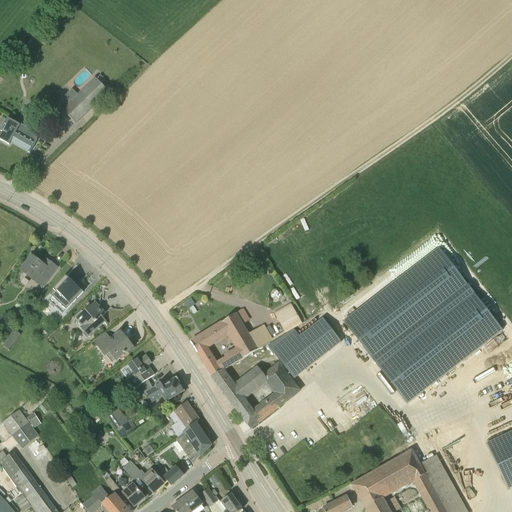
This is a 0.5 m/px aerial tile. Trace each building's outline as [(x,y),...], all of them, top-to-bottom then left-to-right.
[(67,105),(62,110),(76,124),(109,92),(101,84),(96,79),(95,78),(77,95),(67,105)] [(67,105),(77,95),(71,89),(68,92),(61,99),(67,105)] [(36,141),(17,130),(20,126),(8,119),(0,132),(0,139),(9,145),(11,141),(30,152),(36,141)] [(443,254),(348,328),(407,405),(502,331),(443,254)] [(21,271),(42,287),(57,268),(49,262),(45,266),(32,256),(21,271)] [(77,290),(78,288),(66,276),(53,290),(56,293),(52,297),(59,303),(57,305),(64,312),(83,293),(82,292),(81,293),(77,290)] [(76,319),(82,326),(81,327),(85,332),(87,330),(90,335),(93,332),(104,322),(107,325),(108,324),(102,317),(105,314),(97,306),(94,309),(91,306),(76,319)] [(190,343),(205,365),(215,359),(208,349),(227,336),(235,349),(241,359),(255,352),(255,351),(257,350),(248,334),(243,325),(251,321),(245,312),(243,309),(242,311),(190,343)] [(302,324),(296,313),(279,323),(285,333),(302,324)] [(268,346),(294,380),(342,343),(323,319),(299,337),(294,330),(268,346)] [(9,340),(14,344),(18,338),(20,335),(15,331),(13,334),(9,340)] [(106,356),(110,353),(116,360),(133,347),(121,332),(110,340),(105,334),(94,342),(106,356)] [(212,378),(223,371),(222,370),(241,359),(235,349),(223,356),(224,358),(217,362),(215,359),(205,365),(212,377),(212,378)] [(128,379),(135,389),(155,375),(149,368),(147,366),(152,363),(146,355),(139,361),(137,359),(128,365),(135,375),(128,379)] [(257,366),(235,383),(230,376),(228,378),(223,371),(212,378),(215,382),(215,381),(216,383),(250,430),(301,392),(301,391),(282,366),(279,362),(263,375),(257,366)] [(156,386),(156,387),(146,392),(151,402),(163,396),(166,402),(183,392),(176,379),(169,383),(168,380),(156,386)] [(180,421),(171,427),(178,438),(185,433),(184,431),(185,431),(195,423),(199,420),(186,403),(173,412),(180,421)] [(39,409),(45,416),(49,412),(44,405),(39,409)] [(106,416),(116,430),(122,438),(136,428),(130,420),(127,421),(118,407),(109,414),(106,416)] [(28,423),(19,410),(2,423),(12,436),(28,423)] [(26,417),(32,426),(39,422),(34,413),(26,417)] [(89,417),(83,423),(89,429),(95,423),(89,417)] [(185,431),(184,431),(185,433),(178,438),(177,439),(186,451),(185,453),(192,464),(200,456),(211,446),(195,423),(185,431)] [(97,430),(95,431),(94,432),(93,435),(94,438),(97,440),(100,440),(102,438),(103,435),(102,432),(100,430),(97,430)] [(511,431),(485,445),(506,489),(511,486),(511,431)] [(149,445),(142,450),(147,456),(153,450),(149,445)] [(411,451),(352,485),(367,511),(445,511),(428,480),(444,471),(435,456),(419,464),(411,451)] [(164,478),(156,469),(153,471),(152,470),(146,476),(141,471),(140,472),(130,461),(123,468),(134,481),(139,477),(154,493),(164,484),(162,481),(165,479),(164,478)] [(164,478),(172,471),(165,463),(161,466),(159,464),(155,467),(156,469),(164,478)] [(176,467),(172,471),(164,478),(165,479),(171,486),(184,476),(176,467)] [(104,478),(108,475),(106,472),(104,470),(100,474),(101,475),(104,478)] [(221,482),(215,473),(209,478),(214,486),(221,482)] [(324,511),(321,511),(342,511),(352,507),(347,496),(341,499),(340,497),(344,495),(334,475),(324,480),(334,500),(337,499),(338,501),(323,509),(324,511)] [(105,482),(114,494),(119,489),(110,478),(105,482)] [(145,498),(133,484),(122,493),(134,507),(145,498)] [(92,492),(94,495),(94,494),(103,506),(108,511),(129,511),(114,494),(109,498),(100,486),(92,492)] [(57,511),(40,487),(25,498),(31,507),(35,511),(57,511)] [(221,511),(239,511),(242,510),(231,495),(220,503),(219,501),(219,500),(216,496),(214,497),(210,492),(208,489),(201,495),(210,507),(215,503),(221,511)] [(193,492),(182,500),(191,511),(192,511),(202,505),(193,492)] [(103,506),(94,494),(94,495),(86,501),(82,505),(87,511),(95,511),(101,507),(103,506)] [(25,498),(23,495),(16,501),(24,511),(31,507),(25,498)] [(0,511),(13,511),(0,496),(0,511)] [(191,511),(182,500),(172,507),(175,511),(191,511)]
